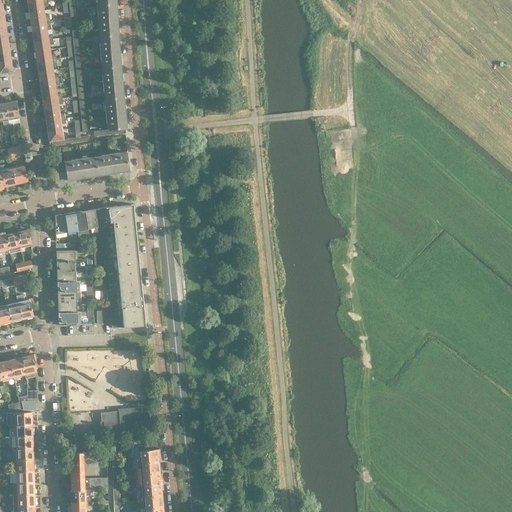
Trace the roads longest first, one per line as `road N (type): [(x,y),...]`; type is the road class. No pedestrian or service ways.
road 1 (primary): [(192,511),(143,0)]
road 2 (track): [(368,496),(351,126)]
road 3 (residential): [(143,186),(176,511)]
road 4 (residential): [(126,0),(143,186)]
road 5 (residential): [(50,511),(42,333)]
road 6 (residential): [(42,333),(42,201)]
road 7 (residential): [(42,201),(22,81)]
